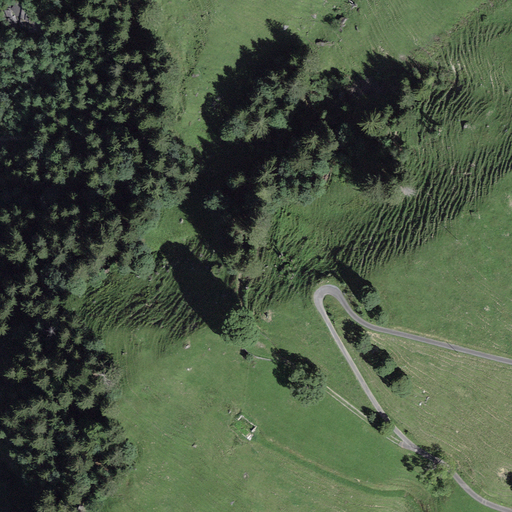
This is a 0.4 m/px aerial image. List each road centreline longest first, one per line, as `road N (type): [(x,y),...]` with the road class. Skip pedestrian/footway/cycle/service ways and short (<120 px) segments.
road 1 (track): [(506,511),(484,504),(451,470),(410,445),(336,338),(320,296),(334,293),(367,326),(511,364)]
road 2 (track): [(410,445),(260,340)]
road 3 (track): [(415,511),(410,501),(286,456)]
